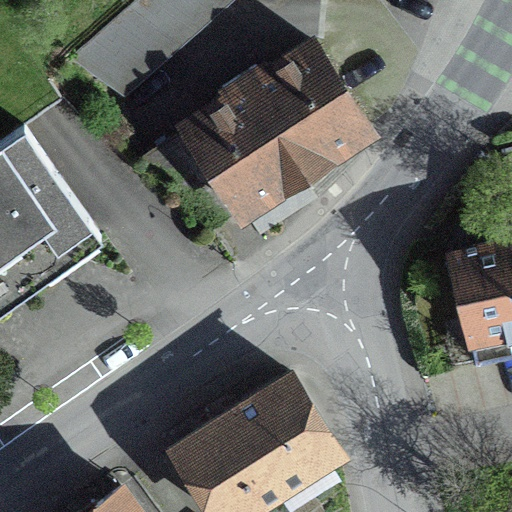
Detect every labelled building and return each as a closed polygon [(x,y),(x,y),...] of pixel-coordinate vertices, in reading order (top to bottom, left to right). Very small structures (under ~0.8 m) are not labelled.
[(236,12),(226,0),(127,0),(68,45),(113,104),(236,12)] [(259,77),(252,67),(218,89),(225,99),(184,126),(187,132),(140,162),(208,230),(238,209),(239,211),(366,128),(310,43),(259,77)] [(0,289),(89,226),(21,129),(20,128),(0,142),(0,304),(4,302),(0,296),(0,289)] [(511,224),(492,230),(496,245),(447,256),(472,364),(511,354),(511,224)] [(213,511),(241,511),(336,451),(287,374),(172,448),(213,511)] [(85,511),(135,511),(117,488),(85,511)]
